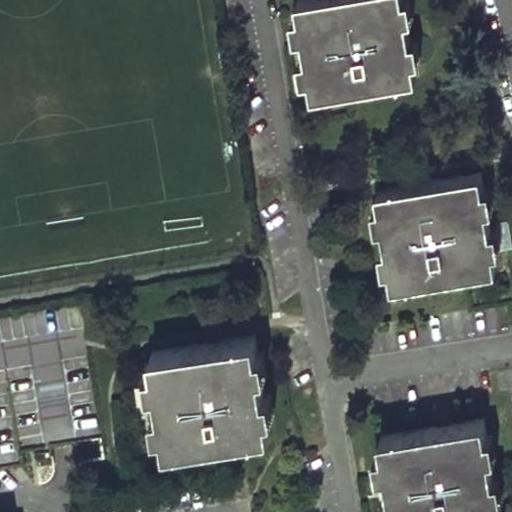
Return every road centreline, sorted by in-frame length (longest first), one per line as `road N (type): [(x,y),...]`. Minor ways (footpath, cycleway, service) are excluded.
road 1 (residential): [(326,384),(261,0)]
road 2 (residential): [(511,353),(326,384)]
road 3 (residential): [(326,384),(347,511)]
